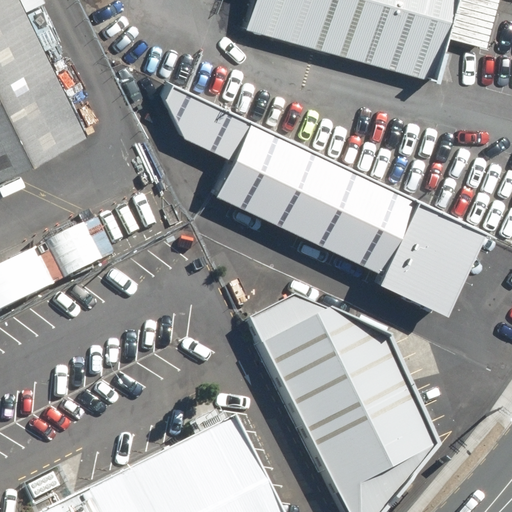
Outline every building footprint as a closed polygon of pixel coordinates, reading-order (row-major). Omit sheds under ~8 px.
[(0,0),(0,179),(79,141),(9,0),(0,0)] [(10,0),(18,14),(41,2),(39,0),(10,0)] [(248,0),(240,28),(425,79),(447,0),(248,0)] [(491,0),(455,0),(446,38),(479,47),(491,0)] [(41,2),(18,14),(36,51),(59,39),(41,2)] [(58,52),(41,60),(57,93),(69,87),(64,76),(69,74),(58,52)] [(470,226),(162,80),(153,96),(171,133),(218,154),(201,190),(367,269),(364,275),(431,307),(470,226)] [(81,223),(14,256),(32,292),(99,259),(81,223)] [(238,318),(340,511),(376,511),(430,447),(377,336),(286,297),(238,318)] [(254,511),(210,423),(30,511),(254,511)] [(52,471),(21,485),(28,501),(59,486),(52,471)]
